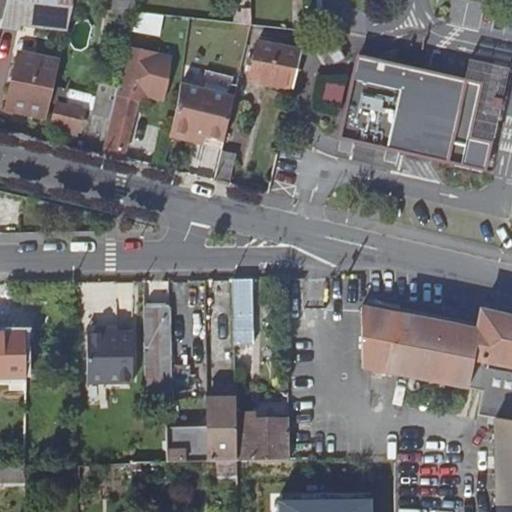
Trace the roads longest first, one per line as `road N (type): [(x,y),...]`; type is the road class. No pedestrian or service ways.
road 1 (residential): [(180,256),(385,251)]
road 2 (residential): [(195,208),(0,161)]
road 3 (residential): [(385,251),(195,208)]
road 4 (residential): [(0,259),(180,256)]
road 5 (residential): [(511,283),(385,251)]
